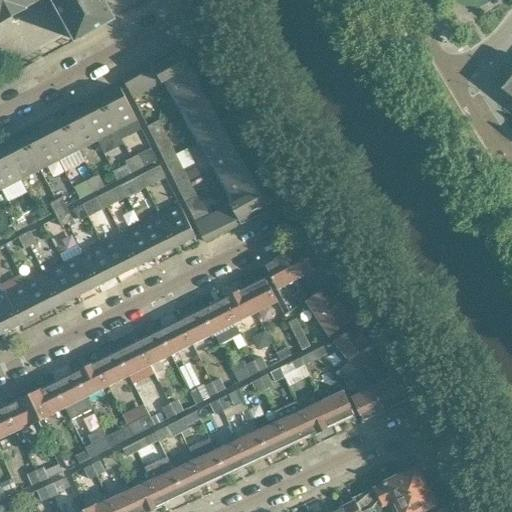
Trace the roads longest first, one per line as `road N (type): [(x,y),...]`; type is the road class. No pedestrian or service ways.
road 1 (residential): [(0,370),(312,217)]
road 2 (tertiary): [(312,217),(197,11)]
road 3 (tertiary): [(440,415),(312,217)]
road 4 (residential): [(230,511),(440,415)]
road 5 (residential): [(197,11),(0,114)]
road 6 (unclassified): [(511,178),(439,67)]
